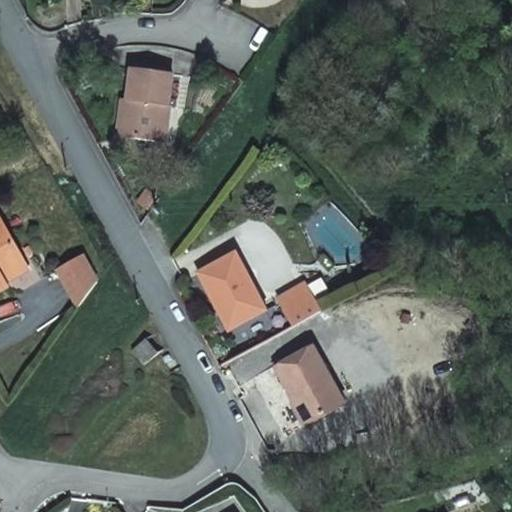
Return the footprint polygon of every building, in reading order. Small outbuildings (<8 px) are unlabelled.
[(162,105),(169,107),(175,73),(135,66),(129,97),(124,96),(117,133),(155,140),(162,105)] [(167,142),(174,107),(169,107),(162,105),(155,140),(167,142)] [(3,281),(25,269),(0,224),(0,296),(9,291),(7,288),(3,281)] [(242,326),(266,313),(237,254),(198,273),(213,303),(218,301),(231,329),(241,324),(242,326)] [(7,288),(29,275),(25,269),(3,281),(7,288)] [(268,317),(278,338),(319,316),(306,289),(277,303),(281,311),(268,317)] [(134,357),(148,369),(159,355),(146,343),(134,357)] [(342,410),(312,353),(273,372),(304,431),(342,410)]
